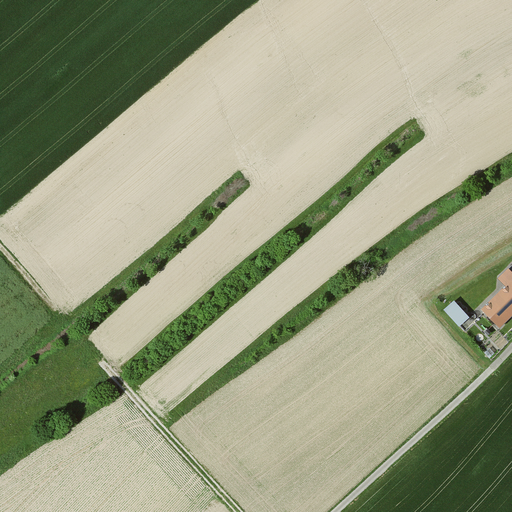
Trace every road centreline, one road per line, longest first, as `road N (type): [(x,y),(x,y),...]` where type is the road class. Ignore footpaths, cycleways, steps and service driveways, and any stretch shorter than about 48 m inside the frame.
road 1 (track): [(335,511),(491,368)]
road 2 (track): [(238,511),(101,361)]
